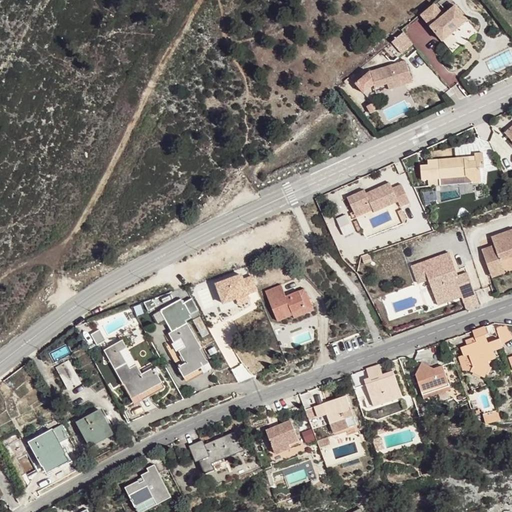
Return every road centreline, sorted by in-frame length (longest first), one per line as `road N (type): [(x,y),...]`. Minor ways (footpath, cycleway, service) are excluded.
road 1 (residential): [(511,93),(219,227),(85,298),(0,364)]
road 2 (residential): [(511,308),(158,440),(26,511)]
road 3 (track): [(199,0),(57,249),(55,273),(72,308)]
